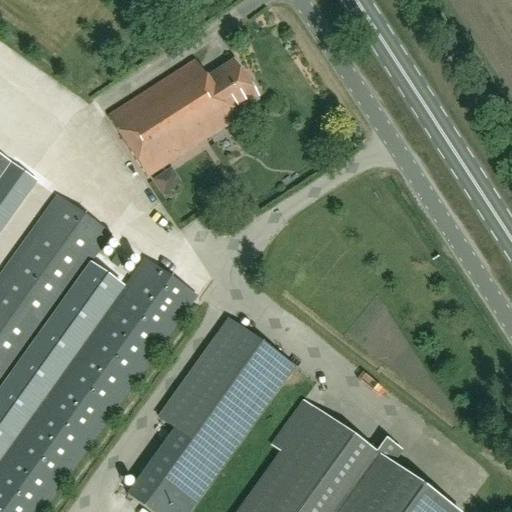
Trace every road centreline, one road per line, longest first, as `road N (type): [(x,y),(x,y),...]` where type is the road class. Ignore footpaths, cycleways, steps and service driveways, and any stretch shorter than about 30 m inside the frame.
road 1 (unclassified): [(511,317),(306,0)]
road 2 (unknown): [(218,247),(443,435)]
road 3 (primary): [(511,238),(356,0)]
road 4 (unknown): [(218,247),(0,100)]
road 5 (unknown): [(402,145),(218,247)]
